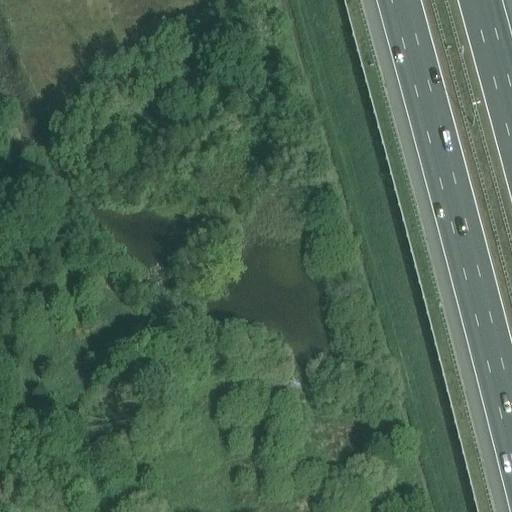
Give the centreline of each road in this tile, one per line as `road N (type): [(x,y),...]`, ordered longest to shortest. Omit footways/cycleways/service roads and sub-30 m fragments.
road 1 (motorway): [(401,0),(511,416)]
road 2 (motorway): [(511,125),(479,0)]
